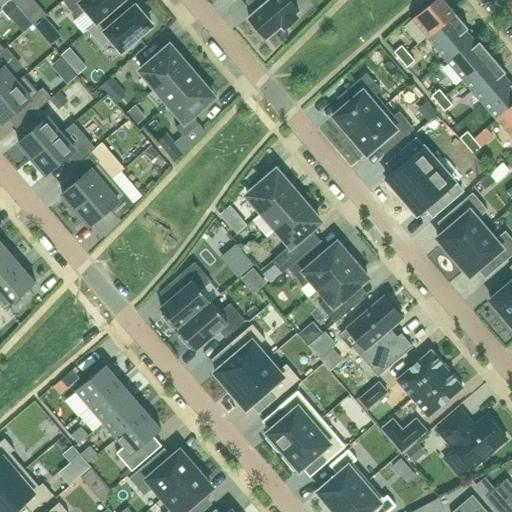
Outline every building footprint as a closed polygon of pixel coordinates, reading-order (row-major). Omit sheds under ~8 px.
[(86,11),(96,22),(105,15),(122,0),(63,0),(62,1),(77,18),(86,11)] [(284,29),(297,17),(294,13),(298,10),(289,0),(268,0),(269,0),(248,18),(265,38),(280,25),(284,29)] [(438,0),(434,0),(412,20),(429,40),(454,18),(438,0)] [(105,15),(96,22),(87,30),(102,47),(111,39),(121,51),(123,50),(125,53),(136,43),(133,41),(152,25),(147,20),(150,17),(139,5),(136,7),(135,5),(113,24),(105,15)] [(429,40),(445,59),(471,37),(454,18),(429,40)] [(471,37),(445,59),(461,78),(487,56),(471,37)] [(400,60),(408,53),(401,45),(393,52),(400,60)] [(154,88),(183,63),(169,46),(140,72),(154,88)] [(408,53),(400,60),(406,67),(414,61),(408,53)] [(503,76),(487,56),(461,78),(478,97),(503,76)] [(183,63),(154,88),(169,105),(198,80),(183,63)] [(0,97),(24,77),(24,76),(16,82),(3,66),(0,68),(0,97)] [(336,127),(346,138),(384,106),(374,95),(380,90),(366,74),(348,89),(354,97),(332,116),(339,124),(336,127)] [(478,97),(494,117),(511,101),(511,85),(503,76),(478,97)] [(38,93),(24,77),(0,97),(0,121),(2,124),(38,93)] [(198,80),(169,105),(183,122),(176,128),(183,137),(199,124),(196,121),(196,113),(214,97),(198,80)] [(437,104),(445,97),(439,89),(431,96),(437,104)] [(445,97),(437,104),(444,111),(452,105),(445,97)] [(511,101),(494,117),(511,137),(511,135),(511,101)] [(393,117),(384,106),(346,138),(356,150),(359,147),(366,155),(388,136),(395,144),(413,128),(399,112),(393,117)] [(17,142),(32,159),(60,134),(46,117),(17,142)] [(466,146),(473,139),(467,131),(459,138),(466,146)] [(60,134),(32,159),(46,175),(65,158),(73,167),(91,152),(83,143),(74,150),(60,134)] [(407,160),(385,178),(401,196),(440,162),(418,136),(399,151),(407,160)] [(473,139),(466,146),(472,153),(480,147),(473,139)] [(1,153),(21,180),(32,172),(11,145),(1,153)] [(487,174),(463,146),(450,157),(455,164),(453,165),(472,187),(487,174)] [(61,193),(75,210),(111,179),(98,163),(99,162),(91,152),(73,167),(81,176),(61,193)] [(440,162),(401,196),(416,214),(438,196),(445,205),(463,189),(440,162)] [(290,187),(276,170),(246,195),(261,212),(290,187)] [(133,204),(111,179),(75,210),(89,226),(109,209),(117,218),(133,204)] [(290,187),(261,212),(276,229),(305,204),(290,187)] [(439,245),(451,259),(486,229),(477,219),(487,210),(472,193),(452,209),(460,219),(437,238),(441,243),(439,245)] [(276,229),(290,246),(273,261),(282,272),(287,268),(307,251),(300,243),(302,236),(319,221),(305,204),(276,229)] [(486,229),(451,259),(462,273),(465,271),(469,276),(492,256),(500,266),(511,255),(511,239),(505,231),(494,240),(486,229)] [(307,251),(287,268),(303,286),(310,281),(317,289),(352,260),(337,241),(315,260),(307,251)] [(0,284),(21,266),(8,250),(0,256),(0,284)] [(243,278),(257,270),(251,260),(238,268),(243,278)] [(352,260),(317,289),(325,298),(318,304),(334,322),(354,306),(346,297),(368,278),(352,260)] [(175,327),(178,330),(211,302),(200,290),(211,281),(194,262),(174,279),(184,289),(160,309),(165,314),(161,316),(172,329),(175,327)] [(511,280),(489,300),(505,318),(511,311),(511,264),(509,267),(511,270),(511,280)] [(21,266),(0,284),(0,304),(4,309),(35,283),(21,266)] [(377,376),(411,347),(401,334),(396,338),(389,329),(402,318),(398,314),(402,311),(391,297),(387,300),(384,296),(346,328),(358,341),(352,346),(377,376)] [(211,302),(178,330),(181,333),(178,336),(189,349),(192,346),(194,348),(217,328),(225,338),(245,321),(230,303),(219,312),(211,302)] [(214,372),(230,390),(267,358),(256,346),(264,339),(252,324),(229,344),(237,353),(214,372)] [(397,381),(412,398),(446,369),(431,352),(432,351),(430,350),(429,351),(429,352),(397,379),(397,378),(395,380),(397,381)] [(267,358),(230,390),(245,409),(268,389),(276,398),(299,379),(286,364),(278,371),(267,358)] [(89,408),(119,381),(105,365),(74,391),(89,408)] [(460,386),(446,369),(412,398),(426,415),(427,417),(429,416),(429,415),(460,388),(460,389),(462,387),(461,386),(460,386)] [(102,423),(133,397),(119,381),(89,408),(102,423)] [(387,392),(378,382),(359,399),(367,409),(387,392)] [(282,452),(321,419),(297,391),(278,407),(286,416),(269,430),(266,433),(269,436),(266,438),(276,451),(279,448),(282,452)] [(133,397),(102,423),(115,439),(146,412),(133,397)] [(470,469),(506,439),(486,415),(474,426),(460,409),(437,430),(470,469)] [(146,412),(115,439),(122,447),(116,452),(131,470),(162,444),(154,435),(160,429),(146,412)] [(392,418),(381,428),(391,439),(401,452),(413,442),(426,430),(416,418),(402,429),(392,418)] [(299,471),(302,468),(319,453),(326,462),(345,446),(321,419),(282,452),(285,455),(282,458),(293,470),(296,468),(299,471)] [(0,489),(24,469),(10,453),(14,449),(4,439),(0,442),(0,489)] [(333,510),(368,480),(352,463),(356,459),(347,449),(329,465),(337,474),(317,492),(333,510)] [(162,497),(197,467),(186,454),(183,456),(179,451),(156,470),(148,461),(128,478),(143,496),(154,487),(162,497)] [(209,481),(197,467),(162,497),(171,508),(166,511),(191,511),(188,508),(211,488),(207,483),(209,481)] [(0,489),(0,511),(11,511),(23,502),(31,511),(52,494),(42,483),(38,486),(24,469),(0,489)] [(368,480),(333,510),(334,511),(387,511),(395,505),(387,495),(383,498),(368,480)] [(511,511),(511,497),(500,484),(485,496),(498,511),(511,511)] [(452,511),(490,511),(474,492),(452,511)] [(67,511),(59,502),(47,511),(67,511)]
